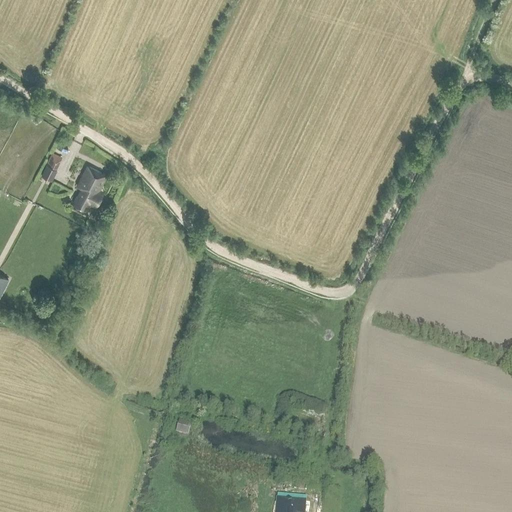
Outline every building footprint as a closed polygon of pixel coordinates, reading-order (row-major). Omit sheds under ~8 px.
[(62,157),(52,152),(45,165),(46,165),(41,176),(52,181),(57,171),(56,170),(62,157)] [(104,192),(98,189),(105,175),(86,166),(76,186),(81,188),(77,196),(76,196),(73,203),(85,209),(88,203),(96,207),(104,192)] [(0,297),(9,279),(0,274),(0,297)] [(191,424),(179,420),(175,432),(187,436),(191,424)] [(314,441),(323,443),(324,435),(315,433),(314,441)] [(304,511),(306,500),(276,498),(275,511),(304,511)]
